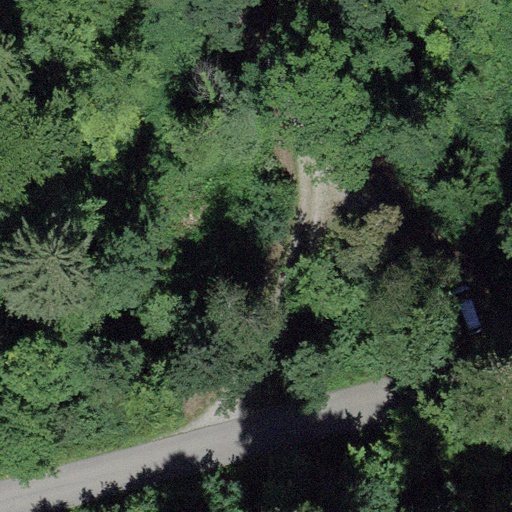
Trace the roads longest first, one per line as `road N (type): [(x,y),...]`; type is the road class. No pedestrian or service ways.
road 1 (unclassified): [(511,384),(0,503)]
road 2 (track): [(238,0),(323,148),(431,273),(511,317)]
road 3 (track): [(323,148),(233,449)]
